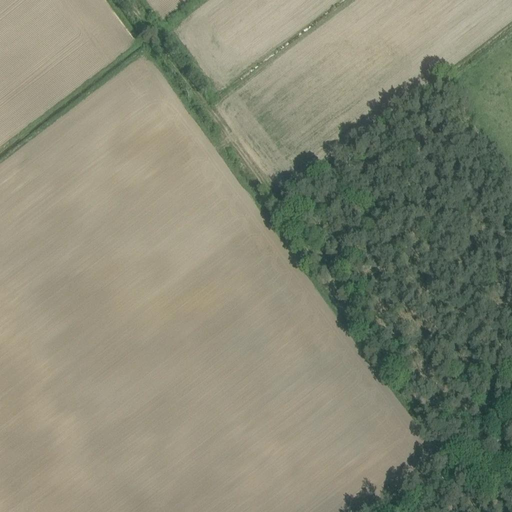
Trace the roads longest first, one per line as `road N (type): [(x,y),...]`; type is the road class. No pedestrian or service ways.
road 1 (track): [(466,463),(126,0)]
road 2 (track): [(394,511),(511,421)]
